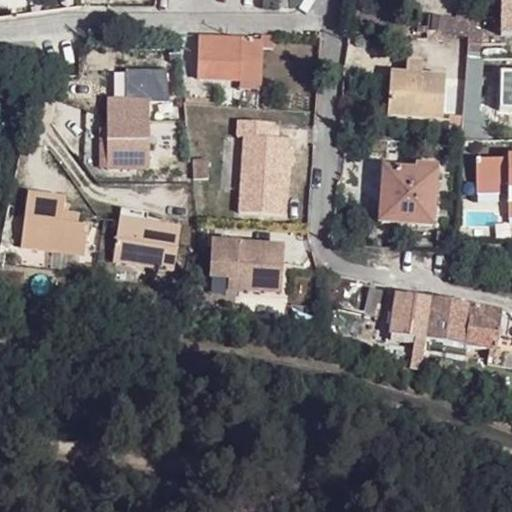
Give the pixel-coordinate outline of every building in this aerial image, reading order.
[(511,0),(500,0),(500,35),(511,35),(511,0)] [(427,29),(429,13),(417,13),(414,32),(425,32),(426,29),(427,29)] [(429,13),(427,29),(441,31),(442,31),(444,16),(429,13)] [(444,16),(442,31),(468,34),(469,27),(469,19),(467,19),(455,17),(444,16)] [(483,28),(469,27),(468,34),(468,43),(480,44),(479,56),(504,57),(504,42),(497,41),(496,32),(483,32),(483,28)] [(425,39),(440,41),(441,31),(427,29),(426,29),(425,32),(425,39)] [(266,40),(203,38),(202,77),(241,78),(264,79),(266,40)] [(468,43),(467,57),(479,56),(480,44),(468,43)] [(467,57),(462,124),(475,123),(476,103),(477,97),(479,69),(479,56),(467,57)] [(404,60),(403,67),(403,73),(418,74),(417,62),(404,60)] [(124,69),(124,98),(146,98),(146,101),(165,101),(165,69),(124,69)] [(479,69),(477,97),(489,97),(490,69),(479,69)] [(511,70),(498,70),(498,110),(511,110),(511,70)] [(387,72),(385,115),(439,118),(443,76),(418,74),(403,73),(387,72)] [(264,79),(241,78),(241,89),(264,90),(264,79)] [(124,98),(106,99),(106,127),(105,165),(146,165),(146,101),(146,98),(124,98)] [(475,123),(475,124),(484,125),(485,124),(490,124),(490,123),(494,123),(494,108),(492,108),(491,106),(487,105),(484,103),(476,103),(475,123)] [(241,138),(238,212),(282,214),(286,140),(270,139),(271,124),(236,122),(235,138),(241,138)] [(271,124),(270,139),(286,140),(287,125),(271,124)] [(497,190),(505,189),(505,161),(473,162),(474,190),(497,190)] [(189,164),(191,179),(204,178),(202,162),(189,164)] [(431,224),(435,166),(414,165),(413,170),(409,169),(382,168),(379,221),(431,224)] [(24,195),(20,249),(84,254),(87,224),(75,224),(60,222),(61,212),(63,197),(24,195)] [(148,211),(120,206),(117,217),(145,223),(148,211)] [(75,224),(76,214),(61,212),(60,222),(75,224)] [(117,217),(109,258),(169,270),(178,229),(145,223),(117,217)] [(452,232),(436,231),(435,247),(451,248),(452,232)] [(415,249),(430,251),(431,246),(431,241),(416,241),(415,245),(415,249)] [(283,246),(210,242),(208,278),(230,279),(237,279),(236,290),(280,293),(283,246)] [(236,290),(237,279),(230,279),(229,289),(236,290)] [(367,290),(363,314),(380,316),(383,302),(379,301),(380,292),(367,290)] [(431,299),(395,295),(390,341),(414,348),(414,360),(423,363),(426,340),(431,299)] [(431,299),(426,340),(466,345),(471,305),(431,299)] [(499,337),(501,311),(471,305),(466,345),(497,349),(499,337)] [(497,350),(511,352),(511,338),(499,337),(497,349),(497,350)] [(489,349),(487,363),(511,365),(511,352),(497,350),(489,349)]
